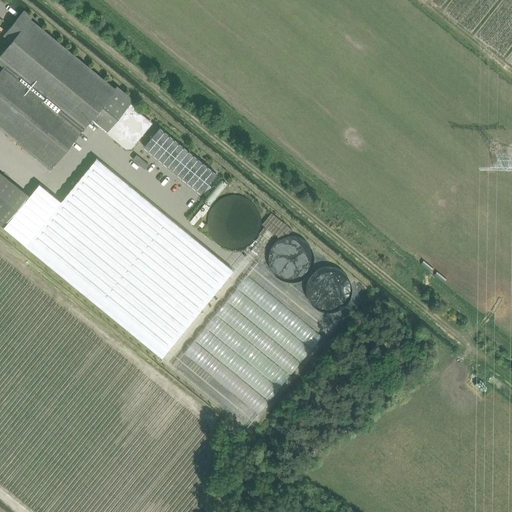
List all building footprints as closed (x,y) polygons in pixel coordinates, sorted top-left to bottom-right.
[(25,8),(5,34),(12,41),(0,54),(0,60),(5,65),(0,70),(0,125),(51,168),(93,116),(109,130),(112,125),(135,144),(153,122),(134,107),(136,104),(132,101),(134,98),(118,85),(116,87),(32,18),(34,15),(25,8)] [(165,129),(158,139),(172,150),(179,140),(165,129)] [(147,142),(139,152),(158,168),(166,158),(147,142)] [(187,146),(179,155),(192,167),(200,158),(187,146)] [(234,269),(97,157),(61,201),(26,244),(163,356),(234,269)] [(172,163),(164,173),(179,185),(187,175),(172,163)] [(199,172),(213,185),(222,175),(208,163),(199,172)] [(223,180),(204,200),(209,204),(227,184),(223,180)] [(192,181),(185,191),(200,202),(208,191),(192,181)] [(61,201),(39,183),(30,194),(4,225),(26,244),(61,201)] [(185,218),(193,208),(170,190),(162,199),(185,218)] [(204,203),(197,212),(193,209),(186,218),(193,224),(208,207),(204,203)] [(330,269),(310,271),(308,243),(286,234),(288,229),(288,222),(269,214),(260,234),(260,233),(257,241),(260,242),(261,251),(259,255),(266,258),(267,268),(293,279),(296,279),(309,284),(310,302),(327,309),(344,308),(349,296),(347,276),(330,269)]
